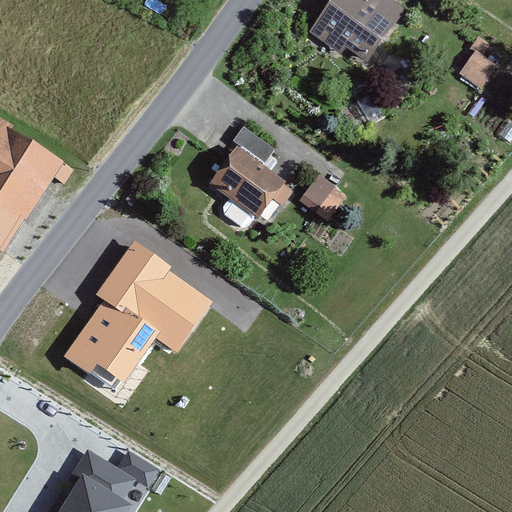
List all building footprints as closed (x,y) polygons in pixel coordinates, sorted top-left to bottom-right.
[(406,6),(397,0),(331,0),(315,24),(369,60),(406,6)] [(491,42),(479,34),(457,70),(483,87),(499,63),(484,54),(491,42)] [(69,160),(0,116),(0,246),(10,253),(69,160)] [(292,178),(236,141),(208,182),(264,219),(292,178)] [(319,172),(301,198),(320,211),(337,184),(319,172)] [(96,295),(104,301),(155,337),(176,353),(214,302),(134,243),(96,295)] [(104,301),(64,356),(115,393),(155,337),(104,301)] [(88,453),(50,511),(132,511),(133,510),(122,503),(135,482),(118,471),(88,453)] [(129,453),(118,471),(135,482),(149,491),(160,473),(129,453)]
